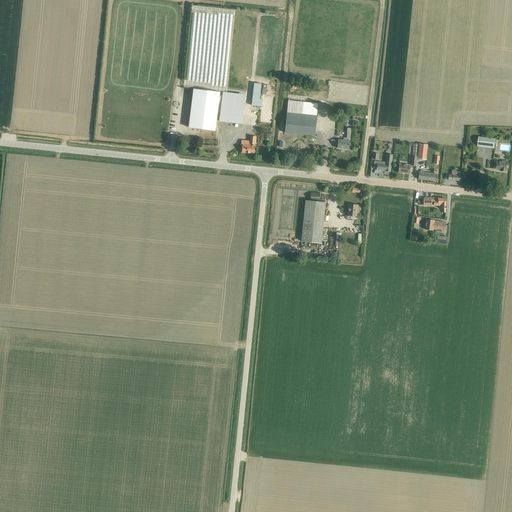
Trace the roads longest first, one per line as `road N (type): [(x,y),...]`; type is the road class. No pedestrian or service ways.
road 1 (unclassified): [(231,511),(266,171)]
road 2 (tertiary): [(266,171),(0,143)]
road 3 (tertiary): [(511,197),(266,171)]
